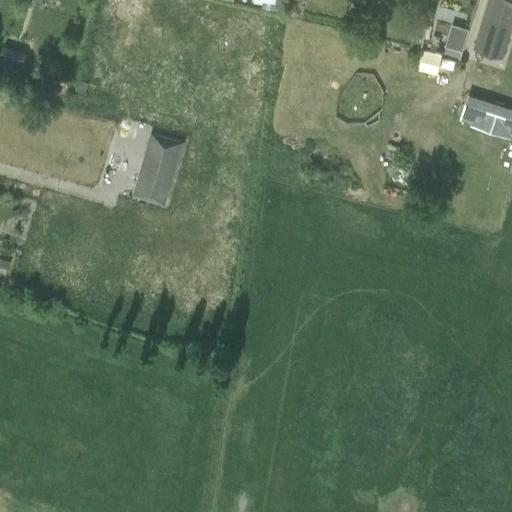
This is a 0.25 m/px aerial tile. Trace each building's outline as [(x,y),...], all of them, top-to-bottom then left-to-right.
[(511,0),(490,0),(489,6),(476,48),(500,56),(511,17),(511,0)] [(451,23),(445,45),(462,50),(468,28),(451,23)] [(2,46),(0,51),(0,62),(18,68),(23,53),(2,46)] [(461,119),(511,135),(511,108),(468,95),(461,119)] [(146,150),(151,152),(143,179),(138,177),(133,194),(164,203),(181,142),(151,133),(146,150)] [(17,208),(11,211),(14,218),(20,215),(17,208)] [(0,258),(0,266),(8,269),(10,262),(0,258)]
